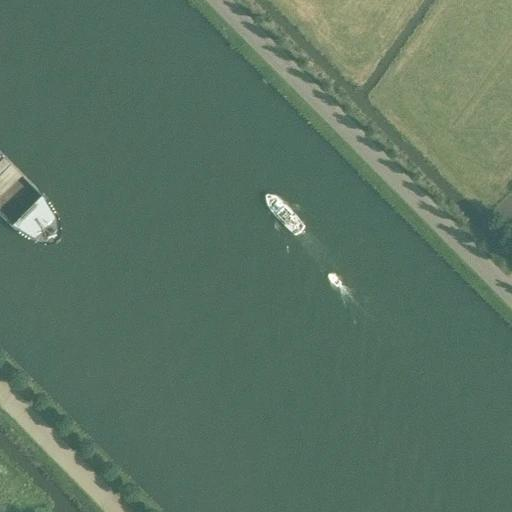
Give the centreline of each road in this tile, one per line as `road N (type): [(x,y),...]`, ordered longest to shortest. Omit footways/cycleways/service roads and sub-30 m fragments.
road 1 (unclassified): [(511,298),(216,0)]
road 2 (unclassified): [(112,511),(0,398)]
